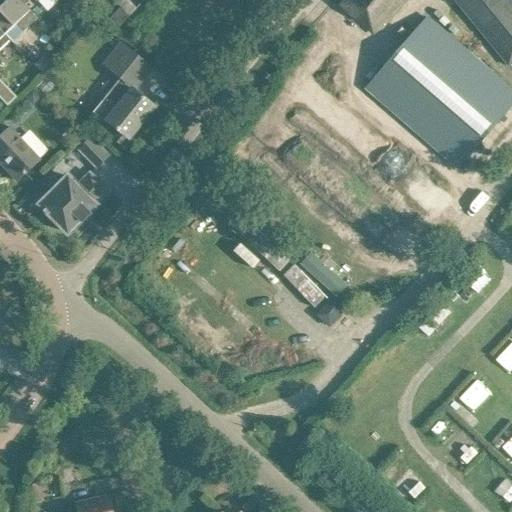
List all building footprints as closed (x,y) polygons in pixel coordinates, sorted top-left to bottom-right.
[(38,18),(25,5),(19,0),(8,0),(0,8),(0,28),(11,39),(13,42),(38,18)] [(116,0),(116,1),(121,7),(130,15),(138,7),(130,0),(116,0)] [(346,0),(342,5),(374,33),(401,0),(346,0)] [(511,3),(509,0),(454,0),(509,66),(511,63),(511,3)] [(130,15),(121,7),(110,18),(119,27),(130,15)] [(511,90),(428,17),(367,88),(459,167),(511,105),(511,90)] [(0,49),(11,39),(0,28),(0,49)] [(103,101),(93,113),(106,124),(108,121),(130,139),(156,106),(134,89),(138,85),(139,86),(153,68),(134,53),(133,55),(122,47),(124,44),(122,44),(105,65),(121,77),(102,101),(103,101)] [(43,54),(34,64),(42,71),(51,62),(43,54)] [(101,144),(111,134),(92,116),(82,127),(101,144)] [(11,127),(0,137),(0,155),(9,165),(5,168),(17,181),(41,159),(11,127)] [(122,146),(129,138),(118,129),(112,138),(122,146)] [(92,137),(81,149),(98,166),(109,154),(92,137)] [(418,193),(441,171),(412,140),(388,161),(418,193)] [(50,214),(69,233),(81,220),(83,222),(92,213),(90,211),(97,204),(109,192),(90,173),(78,185),(69,176),(41,204),(46,210),(45,211),(49,215),(50,214)] [(242,215),(232,224),(243,236),(253,226),(242,215)] [(280,272),(291,260),(258,229),(247,241),(280,272)] [(348,286),(311,250),(300,262),(337,297),(348,286)] [(327,297),(295,265),(284,275),(316,308),(327,297)] [(333,297),(317,315),(326,323),(333,323),(346,308),(333,297)] [(511,348),(511,324),(500,339),(511,348)] [(481,362),(463,379),(476,394),(495,376),(481,362)] [(434,413),(447,424),(455,414),(441,403),(434,413)] [(511,412),(501,423),(511,434),(511,412)] [(459,440),(471,448),(481,434),(469,426),(459,440)] [(417,456),(403,469),(417,484),(431,471),(417,456)] [(511,484),(511,462),(510,460),(499,473),(511,484)] [(113,511),(110,497),(79,505),(80,511),(113,511)]
